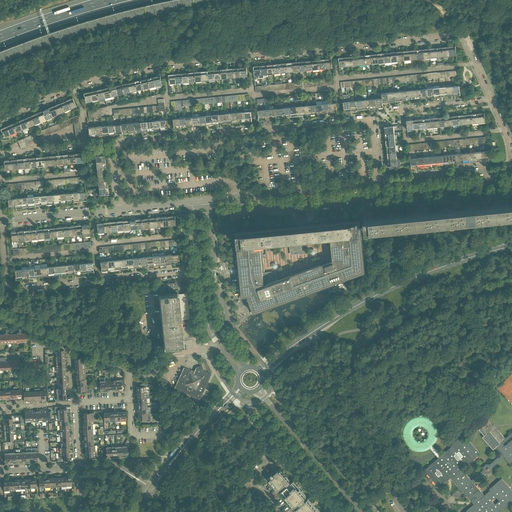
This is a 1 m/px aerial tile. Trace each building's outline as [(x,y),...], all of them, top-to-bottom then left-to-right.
[(171,0),(168,1),(138,8),(103,16),(76,24),(47,33),(24,42),(0,52),(0,63),(7,61),(16,57),(25,53),(35,50),(44,47),(53,44),(62,41),(71,37),(80,35),(90,32),(99,29),(108,27),(118,24),(127,21),(137,19),(146,17),(156,15),(165,13),(174,11),(184,9),(193,7),(203,5),(213,4),(222,2),(231,1),(239,0),(171,0)] [(259,78),(261,78),(260,66),(258,66),(254,67),(254,66),(253,66),(254,68),(254,75),(255,78),(259,78)] [(153,77),(155,87),(161,85),(162,85),(162,84),(161,84),(160,77),(160,76),(159,76),(155,77),(153,77)] [(149,88),(155,87),(153,77),(151,78),(147,79),(149,88)] [(142,89),(149,88),(147,79),(143,80),(140,80),(142,89)] [(134,82),(136,91),(142,89),(140,80),(138,81),(134,82)] [(130,92),(136,91),(134,82),(130,83),(128,83),(130,92)] [(123,94),(130,92),(128,83),(125,84),(121,85),(123,94)] [(117,86),(115,86),(117,95),(123,94),(121,85),(118,86),(117,86)] [(111,97),(117,95),(115,86),(113,87),(109,88),(111,97)] [(105,88),(102,89),(104,98),(105,100),(111,99),(111,97),(109,88),(105,89),(105,88)] [(98,100),(99,102),(105,100),(104,98),(102,89),(100,90),(96,91),(98,100)] [(92,91),(90,92),(92,101),(98,100),(96,91),(92,92),(92,91)] [(92,101),(90,92),(87,92),(87,93),(84,94),(84,93),(83,93),(83,95),(85,102),(85,103),(86,103),(92,101)] [(344,110),(344,112),(344,111),(347,111),(348,111),(351,111),(350,102),(349,96),(342,96),(343,103),(344,110)] [(66,101),(70,109),(76,107),(76,106),(73,99),(72,98),(69,100),(66,101)] [(64,112),(70,109),(66,101),(64,102),(60,103),(64,112)] [(58,114),(64,112),(60,103),(57,105),(54,106),(58,114)] [(52,117),(58,114),(54,106),(52,107),(48,109),(52,117)] [(46,119),(52,117),(48,109),(45,110),(42,111),(46,119)] [(40,122),(46,119),(42,111),(40,112),(36,114),(40,122)] [(34,125),(40,122),(36,114),(33,115),(30,116),(34,125)] [(28,127),(34,125),(30,116),(28,117),(25,119),(28,127)] [(21,120),(18,121),(22,130),(23,132),(29,129),(28,127),(25,119),(21,120)] [(16,132),(22,130),(18,121),(16,122),(13,124),(16,132)] [(10,135),(16,132),(13,124),(9,126),(9,125),(7,126),(10,135)] [(10,135),(7,126),(4,127),(4,128),(1,129),(0,129),(1,130),(3,136),(1,137),(1,141),(9,140),(9,135),(10,135)] [(388,166),(389,166),(389,169),(401,168),(400,158),(397,159),(387,159),(388,162),(388,166)] [(511,216),(511,195),(511,196),(508,196),(508,200),(511,200),(511,206),(500,207),(501,218),(511,216)] [(501,218),(500,207),(489,208),(488,204),(489,203),(489,198),(482,199),(481,199),(482,209),(473,209),(474,221),(501,218)] [(474,221),(473,209),(463,210),(463,206),(464,206),(463,201),(456,202),(456,201),(456,202),(452,202),(453,211),(447,212),(448,223),(474,221)] [(448,223),(447,212),(438,213),(437,209),(439,208),(438,203),(431,204),(431,203),(430,204),(431,214),(420,215),(421,226),(448,223)] [(421,226),(420,215),(408,216),(408,212),(409,211),(408,206),(401,207),(402,217),(392,217),(393,229),(421,226)] [(393,229),(392,217),(383,218),(382,214),(384,214),(383,209),(376,209),(372,209),(372,213),(376,213),(376,219),(365,220),(367,231),(393,229)] [(314,223),(310,224),(307,224),(281,227),(263,228),(263,229),(262,229),(236,231),(239,270),(242,297),(247,297),(253,311),(331,282),(365,270),(360,219),(332,222),(314,223)] [(164,347),(181,346),(184,345),(177,283),(157,285),(163,338),(163,341),(163,343),(164,347)] [(55,356),(64,355),(64,350),(63,350),(63,347),(60,345),(59,345),(59,346),(53,347),(53,350),(55,350),(55,356)] [(208,373),(204,371),(202,366),(196,368),(194,372),(184,368),(174,388),(200,400),(211,375),(208,373)] [(116,379),(117,389),(122,389),(122,386),(125,385),(124,379),(117,379),(116,379)] [(137,393),(146,392),(146,387),(150,386),(150,384),(139,384),(140,387),(137,387),(137,393)] [(66,394),(56,394),(57,399),(55,400),(55,402),(63,402),(63,399),(66,399),(66,394)] [(58,415),(67,414),(66,409),(63,409),(63,407),(55,407),(55,412),(57,412),(58,415)] [(147,414),(138,414),(138,420),(146,419),(146,421),(147,422),(149,422),(150,420),(150,415),(148,414),(147,414)] [(464,511),(499,511),(504,508),(505,509),(511,503),(511,490),(501,478),(489,490),(490,491),(484,495),(474,483),(485,473),(489,473),(492,471),(492,467),(504,457),(510,464),(511,462),(511,432),(505,439),(497,430),(488,421),(481,427),(481,428),(479,430),(484,435),(482,437),(493,449),(495,447),(502,454),(490,465),(486,465),(483,467),(484,470),(471,481),(461,468),(466,464),(467,465),(478,456),(477,455),(479,453),(467,438),(464,436),(462,438),(461,437),(451,445),(452,447),(441,456),(433,447),(434,446),(436,442),(438,438),(438,433),(437,428),(435,424),(432,420),(428,417),(423,416),(418,415),(414,416),(410,418),(406,421),(404,425),(402,430),(402,434),(402,439),(404,443),(407,447),(411,450),(416,452),(421,452),(425,451),(430,449),(438,458),(424,471),(439,488),(450,477),(474,504),(464,511)] [(95,451),(86,451),(86,457),(94,457),(94,459),(98,459),(98,456),(95,456),(95,451)] [(69,452),(58,453),(59,459),(58,460),(58,461),(67,461),(66,458),(69,458),(69,452)] [(317,511),(307,499),(305,500),(303,498),(305,497),(292,482),(290,483),(280,471),(270,479),(279,489),(283,486),(284,488),(282,490),(296,505),(299,502),(300,504),(297,507),(301,511),(317,511)]
